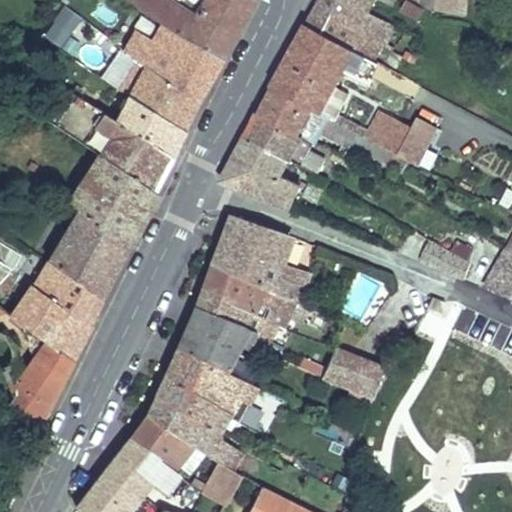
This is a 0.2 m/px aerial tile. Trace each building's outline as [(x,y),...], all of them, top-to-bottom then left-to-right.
[(127,0),(163,24),(188,40),(221,59),(255,0),(127,0)] [(324,0),(311,25),(375,60),(384,42),(360,30),(368,14),(374,0),(324,0)] [(408,0),(404,10),(420,19),(425,8),(423,6),(424,4),(466,13),(467,0),(408,0)] [(62,2),(42,34),(61,46),(81,14),(62,2)] [(395,29),(368,14),(360,30),(384,42),(388,44),(395,29)] [(163,24),(154,41),(179,56),(188,40),(163,24)] [(311,25),(276,90),(321,114),(346,68),(371,81),(380,63),(375,60),(311,25)] [(197,101),(221,59),(188,40),(179,56),(154,41),(137,30),(126,51),(139,61),(197,101)] [(182,131),(197,101),(139,61),(121,90),(131,96),(182,131)] [(34,82),(41,71),(27,63),(20,74),(34,82)] [(155,193),(170,157),(118,122),(80,97),(74,94),(63,86),(45,118),(100,156),(155,193)] [(79,87),(74,94),(80,97),(84,90),(79,87)] [(276,90),(262,114),(300,135),(308,119),(312,121),(321,126),(319,131),(340,140),(341,137),(353,143),(397,165),(402,155),(390,149),(377,142),(321,114),(276,90)] [(170,157),(182,131),(131,96),(118,122),(170,157)] [(262,114),(250,138),(292,159),(304,165),(305,162),(312,150),(316,144),(300,135),(262,114)] [(420,165),(439,127),(421,118),(414,131),(402,155),(420,165)] [(389,119),(377,142),(390,149),(403,125),(389,119)] [(312,121),(309,125),(319,131),(321,126),(312,121)] [(403,125),(390,149),(402,155),(414,131),(403,125)] [(341,137),(340,140),(351,146),(353,143),(341,137)] [(250,138),(224,181),(290,208),(303,186),(283,176),(292,159),(250,138)] [(312,150),(305,162),(319,171),(327,158),(312,150)] [(129,243),(155,193),(100,156),(69,204),(79,210),(129,243)] [(61,188),(56,195),(63,200),(67,192),(61,188)] [(79,210),(33,286),(88,325),(129,243),(79,210)] [(214,265),(213,266),(287,297),(297,268),(283,263),(293,236),(232,214),(213,264),(214,265)] [(447,249),(432,241),(423,263),(439,268),(447,249)] [(511,249),(509,248),(485,287),(501,293),(511,297),(511,249)] [(447,249),(439,268),(466,280),(473,264),(447,249)] [(255,315),(260,302),(271,307),(270,311),(302,323),(309,306),(300,302),(287,297),(213,266),(205,288),(234,300),(233,305),(255,315)] [(297,268),(287,297),(300,302),(310,273),(297,268)] [(31,285),(11,315),(26,326),(73,360),(91,326),(88,325),(33,286),(31,285)] [(205,288),(197,308),(248,329),(247,330),(254,333),(261,318),(255,315),(233,305),(234,300),(205,288)] [(433,297),(429,307),(443,313),(447,303),(433,297)] [(197,308),(180,347),(226,371),(244,339),(252,343),(257,334),(254,333),(247,330),(248,329),(197,308)] [(38,427),(73,360),(26,326),(21,333),(26,343),(37,351),(12,386),(15,393),(8,402),(38,427)] [(230,416),(240,399),(250,404),(259,388),(226,371),(180,347),(167,378),(157,396),(220,432),(221,429),(229,415),(230,416)] [(374,397),(384,367),(337,348),(336,350),(324,377),(370,396),(374,397)] [(340,397),(330,421),(360,435),(370,396),(324,377),(278,357),(273,366),(340,397)] [(157,396),(148,415),(194,446),(210,456),(220,442),(219,440),(218,434),(220,432),(157,396)] [(148,415),(130,439),(160,459),(159,461),(180,476),(183,472),(177,467),(194,446),(148,415)] [(492,453),(511,453),(511,421),(493,421),(492,453)] [(130,439),(94,485),(128,511),(129,510),(137,502),(139,503),(143,498),(146,495),(144,492),(153,480),(168,491),(180,476),(159,461),(160,459),(130,439)] [(220,464),(233,471),(243,455),(220,442),(210,456),(220,464)] [(220,464),(204,493),(224,505),(240,475),(233,471),(220,464)] [(94,485),(77,508),(82,511),(127,511),(128,511),(94,485)] [(313,511),(264,487),(251,511),(313,511)] [(131,511),(146,511),(152,504),(143,498),(139,503),(137,502),(129,510),(131,511)]
